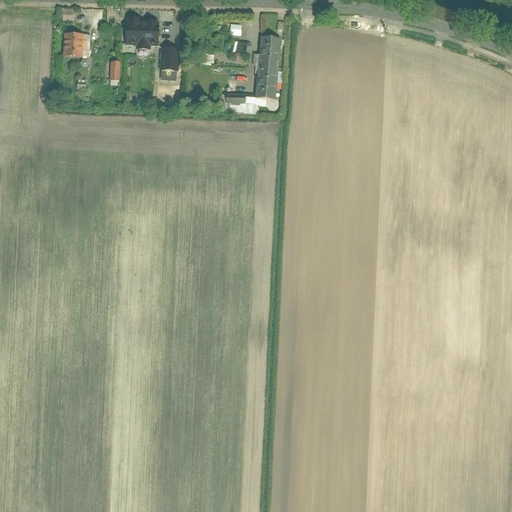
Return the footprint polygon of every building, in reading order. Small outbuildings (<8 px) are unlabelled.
[(61,21),(73,22),(73,12),(62,12),(61,21)] [(127,24),(125,24),(125,45),(137,45),(136,51),(150,51),(150,46),(158,46),(159,25),(139,24),(139,21),(127,21),(127,24)] [(229,36),(240,37),(241,26),(230,25),(229,36)] [(86,33),(66,34),(66,50),(86,50),(86,33)] [(274,102),(277,39),(260,38),(257,101),(274,102)] [(247,56),(250,46),(236,43),(233,53),(247,56)] [(177,82),(178,50),(161,49),(160,81),(177,82)] [(201,59),(201,64),(210,65),(211,50),(194,49),(193,59),(201,59)] [(122,64),(111,64),(110,80),(121,81),(122,64)] [(249,92),(228,92),(228,108),(249,108),(249,92)]
